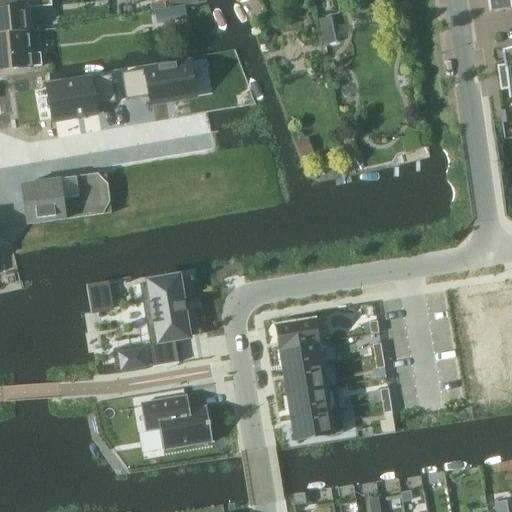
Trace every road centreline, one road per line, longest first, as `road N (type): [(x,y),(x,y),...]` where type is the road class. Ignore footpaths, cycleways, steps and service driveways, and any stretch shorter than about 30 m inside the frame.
road 1 (residential): [(491,251),(243,298),(234,311),(266,511)]
road 2 (residential): [(491,251),(473,125)]
